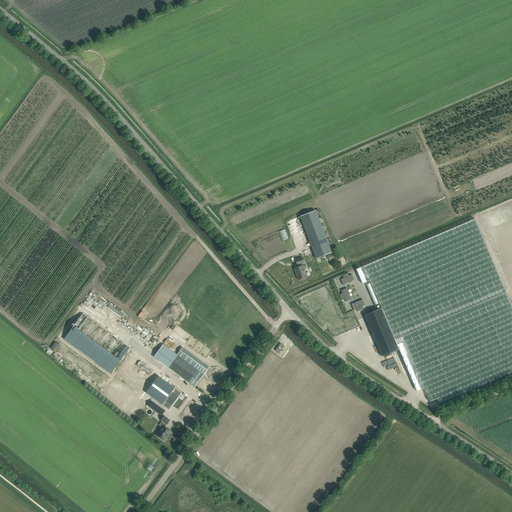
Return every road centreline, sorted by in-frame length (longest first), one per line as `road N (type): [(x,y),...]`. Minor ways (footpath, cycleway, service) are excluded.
road 1 (unclassified): [(287,310),(104,99),(0,9)]
road 2 (unclassified): [(511,474),(363,376),(287,310)]
road 3 (unclassified): [(138,511),(287,310)]
